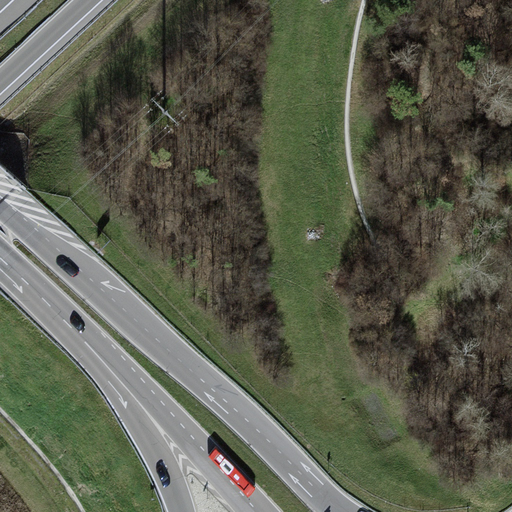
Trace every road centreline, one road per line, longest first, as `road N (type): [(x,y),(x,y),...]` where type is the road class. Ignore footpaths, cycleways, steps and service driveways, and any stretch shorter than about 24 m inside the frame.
road 1 (secondary): [(298,471),(0,206)]
road 2 (secondary): [(0,257),(131,385)]
road 3 (secondary): [(131,385),(255,511)]
road 4 (motorway): [(131,385),(180,511)]
road 5 (motorway): [(0,84),(90,0)]
